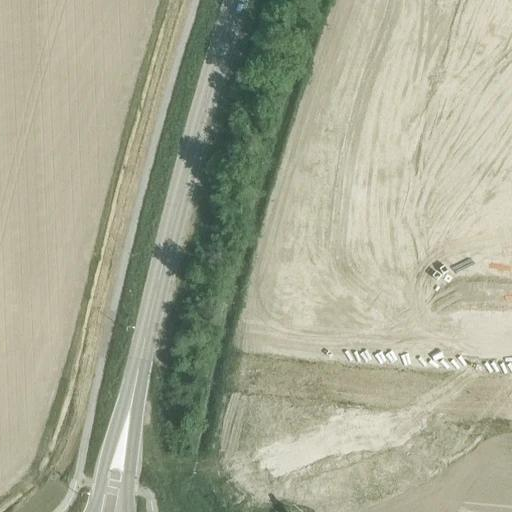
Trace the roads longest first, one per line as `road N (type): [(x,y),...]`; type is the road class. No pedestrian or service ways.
road 1 (unclassified): [(125,435),(167,229),(235,0)]
road 2 (residential): [(511,393),(343,438),(220,485)]
